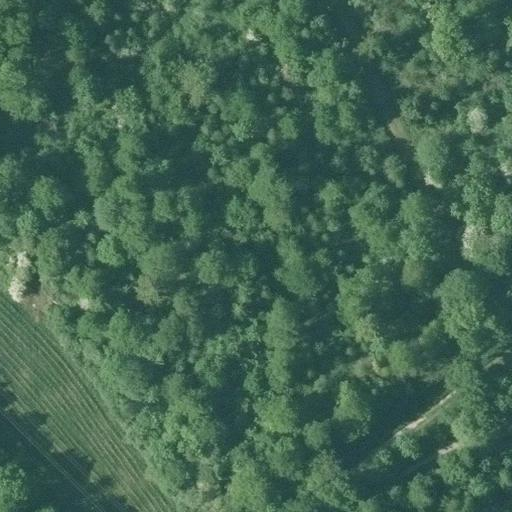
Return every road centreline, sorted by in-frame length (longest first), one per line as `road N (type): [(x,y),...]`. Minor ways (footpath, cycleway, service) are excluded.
road 1 (track): [(335,0),(409,161),(511,328)]
road 2 (track): [(179,511),(0,313)]
road 3 (track): [(511,356),(306,511)]
